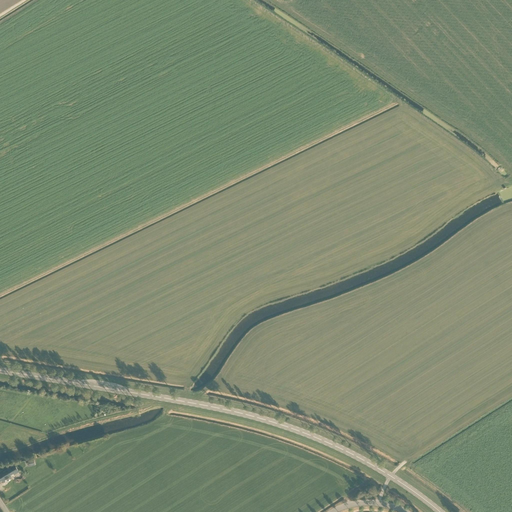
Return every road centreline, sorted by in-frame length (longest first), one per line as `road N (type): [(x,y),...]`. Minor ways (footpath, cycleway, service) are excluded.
road 1 (primary): [(439,511),(356,456),(266,420),(0,370)]
road 2 (track): [(404,461),(511,395)]
